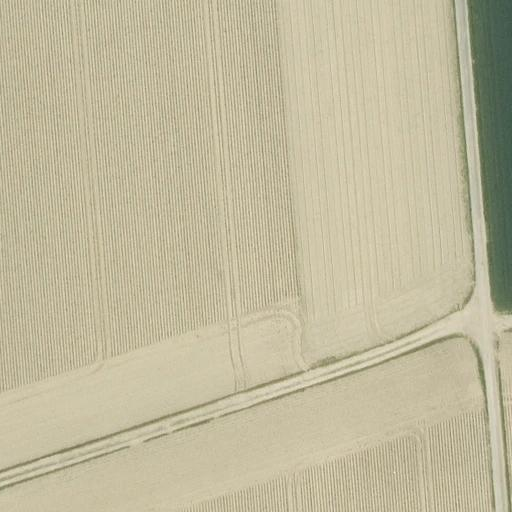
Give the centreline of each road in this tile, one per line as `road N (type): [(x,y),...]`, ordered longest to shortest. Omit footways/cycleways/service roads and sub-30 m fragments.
road 1 (track): [(499,511),(459,0)]
road 2 (track): [(0,480),(484,321)]
